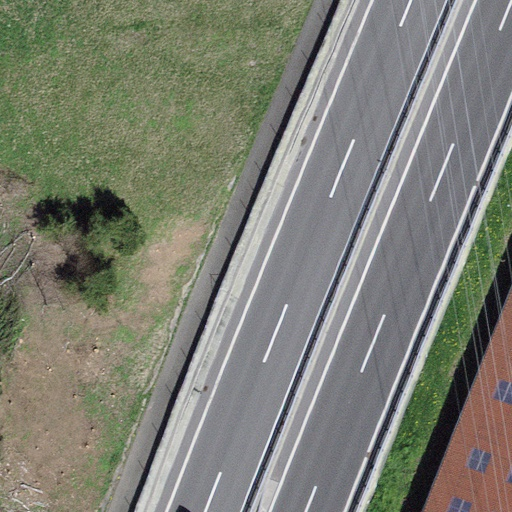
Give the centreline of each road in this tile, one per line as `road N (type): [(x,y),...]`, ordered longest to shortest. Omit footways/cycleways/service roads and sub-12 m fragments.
road 1 (motorway): [(412,0),(206,511)]
road 2 (motorway): [(306,511),(511,2)]
